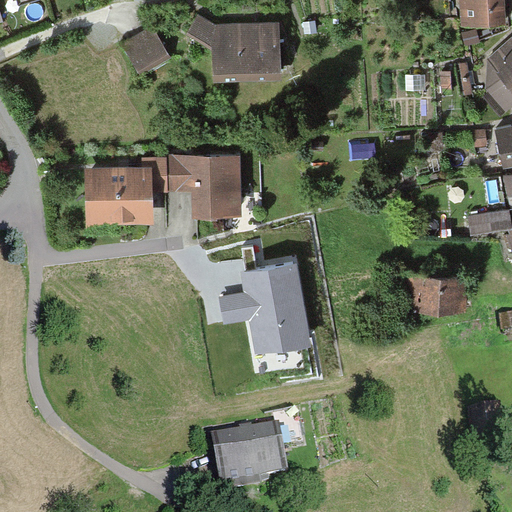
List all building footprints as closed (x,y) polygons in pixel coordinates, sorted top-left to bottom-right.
[(459,0),(461,23),(506,20),(506,13),(504,0),(459,0)] [(217,21),(198,11),(186,31),(214,47),(215,76),(282,73),(280,18),(256,19),(217,21)] [(170,54),(152,24),(124,42),(142,71),(170,54)] [(477,27),(462,31),(466,43),(480,39),(477,27)] [(511,32),(489,55),(486,85),(488,89),(484,93),(501,112),(511,101),(511,32)] [(468,61),(459,62),(465,93),(473,91),(468,61)] [(451,72),(441,73),(442,91),(452,90),(451,72)] [(511,169),(501,172),(508,206),(510,206),(511,214),(511,119),(495,124),(504,164),(511,161),(511,169)] [(486,127),(473,129),(475,145),(488,143),(486,127)] [(443,131),(430,131),(431,147),(444,146),(443,131)] [(166,151),(167,189),(191,188),(192,216),(219,215),(219,210),(243,210),(241,148),(166,151)] [(167,189),(166,151),(164,151),(164,153),(142,153),(142,162),(152,161),(153,189),(167,189)] [(142,162),(85,162),(87,224),(119,223),(118,219),(154,218),(153,189),(152,161),(142,162)] [(511,214),(510,206),(508,206),(468,214),(471,231),(511,223),(511,214)] [(295,260),(263,266),(259,239),(242,242),(247,269),(244,270),(247,290),(220,294),(224,319),(251,314),(257,346),(308,337),(295,260)] [(467,271),(390,272),(390,289),(401,289),(401,306),(467,306),(467,271)] [(469,406),(473,446),(502,443),(498,403),(469,406)] [(252,424),(239,426),(240,428),(211,432),(220,488),(226,487),(268,480),(267,471),(285,468),(279,423),(253,427),(252,424)]
